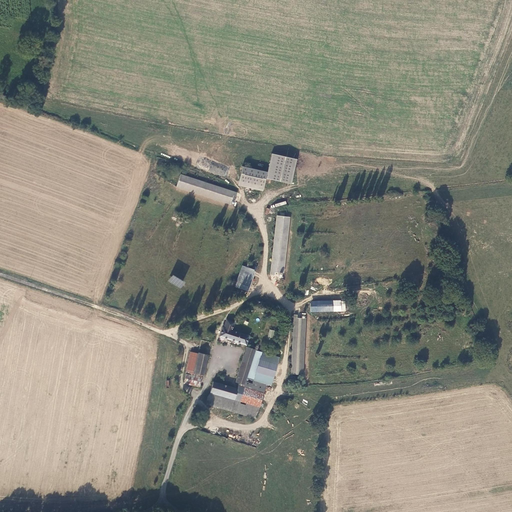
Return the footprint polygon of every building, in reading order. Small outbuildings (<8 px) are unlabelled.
[(286,183),(292,159),(270,154),(266,172),(241,167),(238,182),(262,187),(264,178),(286,183)] [(233,193),(179,176),(176,187),(230,204),(232,196),(235,197),(236,193),(233,192),(233,193)] [(288,217),(277,216),(270,275),(273,275),(274,272),(282,273),(288,217)] [(240,266),(234,288),(246,292),(253,270),(240,266)] [(181,289),(185,282),(172,274),(168,281),(181,289)] [(297,315),(294,315),(291,374),(303,375),(305,318),(297,318),(297,315)] [(220,336),(256,348),(259,340),(232,331),(234,322),(227,320),(224,328),(223,327),(220,336)] [(212,336),(203,334),(201,341),(210,344),(212,336)] [(246,379),(255,350),(255,351),(255,350),(246,347),(235,383),(243,385),(246,379)] [(255,351),(255,350),(246,379),(266,384),(271,386),(279,358),(255,351)] [(193,374),(198,354),(191,352),(183,382),(199,386),(201,376),(193,374)] [(198,354),(193,374),(201,376),(203,376),(207,355),(198,352),(198,354)] [(234,388),(237,389),(234,400),(259,407),(266,384),(246,379),(243,385),(235,383),(234,388)] [(209,393),(234,400),(237,389),(234,388),(213,382),(209,393)] [(206,404),(256,418),(259,407),(234,400),(209,393),(206,404)]
